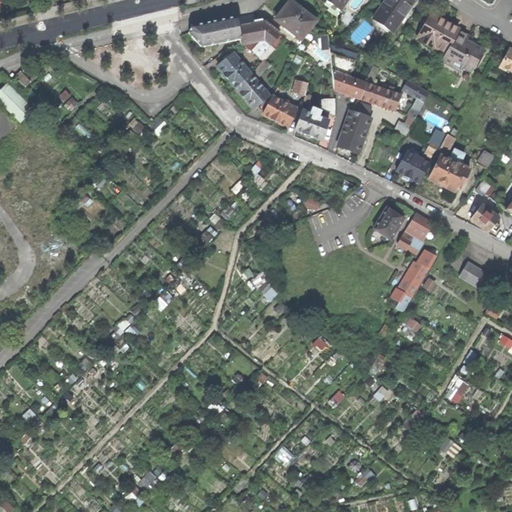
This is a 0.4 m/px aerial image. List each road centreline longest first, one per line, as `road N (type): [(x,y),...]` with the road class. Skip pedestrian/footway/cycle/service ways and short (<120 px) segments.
road 1 (residential): [(194,68),(255,132),(327,159),(511,254)]
road 2 (unclassified): [(32,32),(141,94),(166,91),(194,68)]
